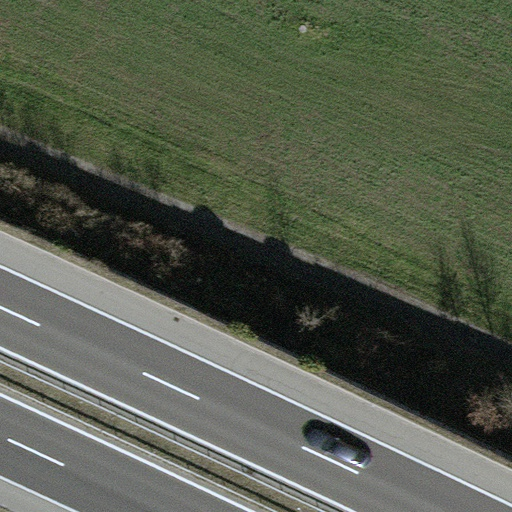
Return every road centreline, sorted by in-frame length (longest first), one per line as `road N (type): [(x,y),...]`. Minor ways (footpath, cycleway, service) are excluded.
road 1 (track): [(0,144),(511,352)]
road 2 (motorway): [(445,511),(0,303)]
road 3 (motorway): [(0,440),(156,511)]
